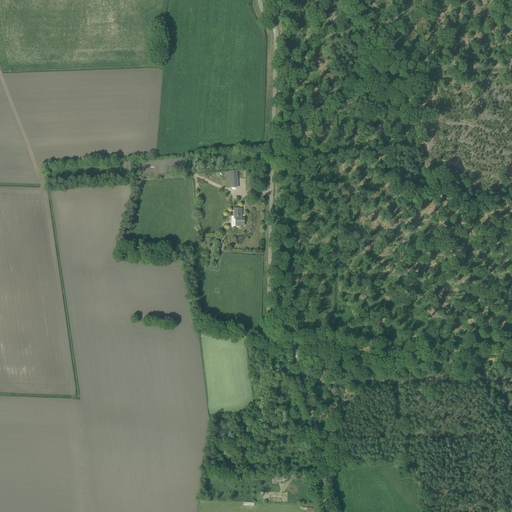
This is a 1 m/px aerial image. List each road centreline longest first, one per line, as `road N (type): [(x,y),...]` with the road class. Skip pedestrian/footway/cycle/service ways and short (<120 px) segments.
road 1 (unclassified): [(291,344),(268,315),(271,37),(257,0)]
road 2 (track): [(511,65),(419,72),(270,129)]
road 3 (track): [(332,511),(291,344)]
